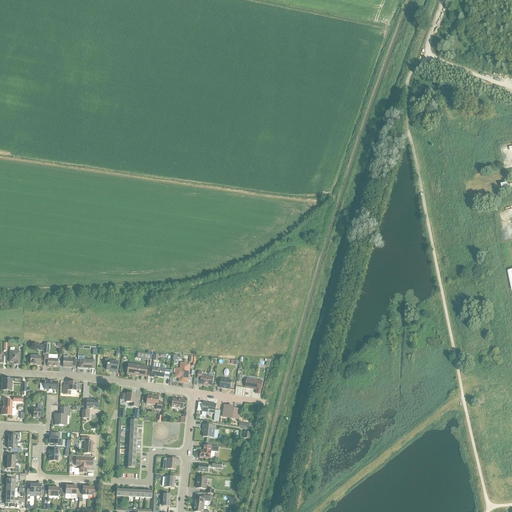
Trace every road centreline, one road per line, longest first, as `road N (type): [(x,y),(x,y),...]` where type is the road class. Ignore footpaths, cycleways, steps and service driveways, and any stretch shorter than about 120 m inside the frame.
road 1 (track): [(264,511),(346,206),(424,0)]
road 2 (track): [(431,57),(409,73),(405,123),(486,511)]
road 3 (residential): [(192,393),(0,372)]
road 4 (track): [(461,399),(312,511)]
